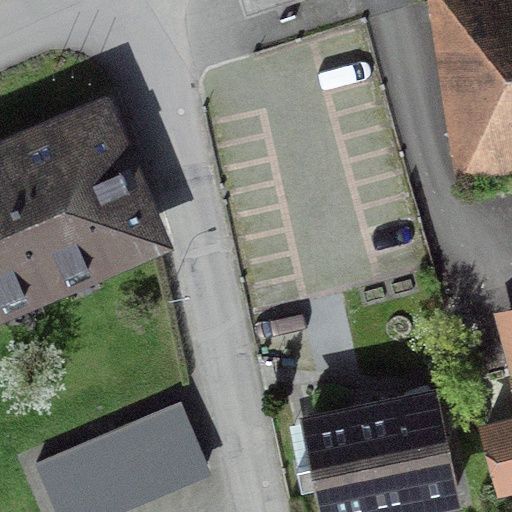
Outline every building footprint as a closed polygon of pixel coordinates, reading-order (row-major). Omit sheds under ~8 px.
[(511,18),(461,28),(484,153),(511,147),(511,18)] [(0,312),(172,238),(103,83),(0,127),(0,312)] [(495,483),(511,478),(511,301),(495,306),(511,369),(511,408),(477,417),(495,483)] [(321,511),(377,511),(461,495),(437,376),(299,404),(321,511)] [(66,511),(112,511),(213,472),(186,406),(46,462),(66,511)]
